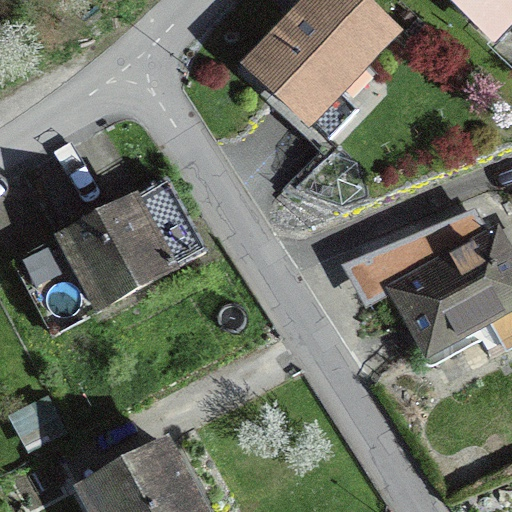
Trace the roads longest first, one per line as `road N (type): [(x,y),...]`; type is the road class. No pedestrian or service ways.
road 1 (residential): [(421,511),(137,64)]
road 2 (residential): [(0,141),(137,64)]
